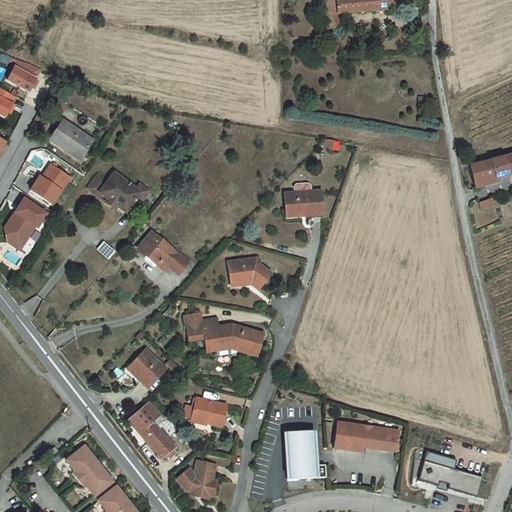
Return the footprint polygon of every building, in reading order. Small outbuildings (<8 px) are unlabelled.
[(327,0),(330,28),(344,26),(343,14),(395,9),(394,0),(327,0)] [(18,59),(7,83),(31,95),(43,71),(18,59)] [(0,90),(0,116),(4,118),(11,104),(9,103),(13,96),(0,90)] [(64,121),(54,136),(84,156),(94,142),(64,121)] [(84,156),(54,136),(51,140),(81,160),(84,156)] [(511,154),(466,166),(472,188),(488,183),(487,179),(511,172),(511,154)] [(39,177),(31,191),(52,204),(69,176),(51,165),(43,179),(39,177)] [(137,187),(115,172),(109,181),(99,174),(89,189),(99,196),(101,193),(110,199),(108,202),(117,209),(119,205),(128,211),(139,194),(142,190),(137,187)] [(151,188),(141,181),(137,187),(142,190),(139,194),(145,198),(151,188)] [(282,202),(282,208),(299,208),(299,202),(296,199),(284,199),(282,202)] [(478,203),(480,209),(493,204),(491,199),(478,203)] [(22,201),(7,225),(11,228),(8,234),(9,240),(22,248),(34,228),(36,229),(45,215),(22,201)] [(273,208),(273,228),(290,228),(290,234),(309,233),(308,208),(299,208),(282,208),(273,208)] [(138,250),(167,269),(170,265),(180,272),(189,260),(149,233),(138,250)] [(112,261),(117,254),(104,244),(98,252),(112,261)] [(254,304),(268,288),(257,279),(256,272),(223,274),(224,296),(241,294),(254,304)] [(199,314),(182,316),(183,324),(200,322),(199,314)] [(255,359),(262,337),(230,327),(216,329),(215,320),(200,322),(183,324),(185,341),(201,339),(203,353),(212,352),(212,358),(234,355),(235,353),(255,359)] [(147,348),(132,362),(142,374),(138,378),(146,387),(165,369),(147,348)] [(127,367),(138,378),(142,374),(132,362),(127,367)] [(221,426),(226,406),(197,398),(191,419),(221,426)] [(160,417),(149,402),(128,418),(162,462),(167,463),(175,457),(173,453),(176,451),(158,426),(161,423),(159,419),(160,417)] [(398,427),(337,421),(335,447),(361,450),(362,440),(381,441),(380,446),(396,448),(398,427)] [(311,430),(285,433),(290,480),(327,476),(325,463),(314,464),(311,430)] [(86,444),(66,460),(73,470),(70,472),(82,487),(85,485),(91,492),(111,476),(86,444)] [(482,475),(415,460),(413,479),(420,481),(420,482),(478,495),(482,475)] [(213,480),(216,466),(200,462),(196,475),(193,474),(189,469),(177,478),(187,491),(188,492),(191,493),(209,498),(212,499),(217,482),(213,480)] [(111,476),(91,492),(94,495),(97,493),(101,498),(98,500),(107,511),(106,511),(140,511),(118,484),(115,487),(111,481),(114,479),(111,476)] [(207,503),(209,498),(191,493),(189,498),(207,503)]
